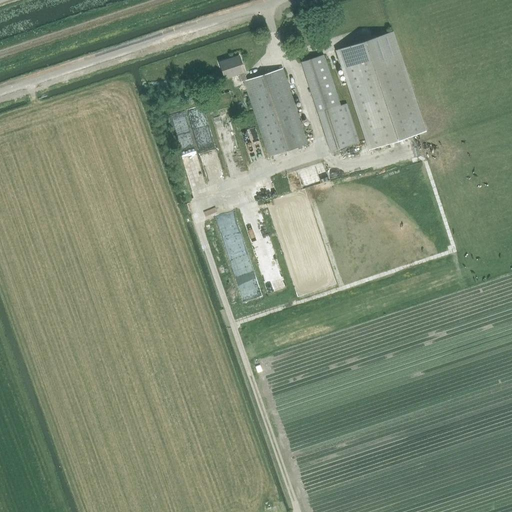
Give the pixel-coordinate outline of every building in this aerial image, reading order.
[(396,32),(337,51),(370,151),(429,133),(396,32)] [(359,142),(347,103),(340,105),(323,55),(301,62),(318,113),(317,113),(329,151),(359,142)] [(269,157),(307,144),(282,68),(247,80),(244,72),(239,56),(219,62),(224,79),(238,74),(241,82),(244,81),(269,157)] [(302,179),(320,174),(316,159),(298,164),(302,179)] [(188,164),(190,180),(197,179),(195,163),(188,164)]
